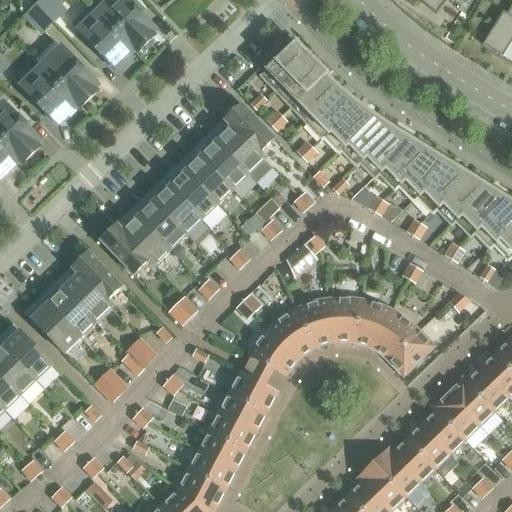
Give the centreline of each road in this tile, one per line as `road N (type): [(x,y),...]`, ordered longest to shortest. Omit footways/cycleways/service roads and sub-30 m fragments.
road 1 (residential): [(500,307),(346,215),(323,219),(23,511)]
road 2 (residential): [(281,0),(0,271)]
road 3 (tertiary): [(511,113),(383,29),(356,0)]
